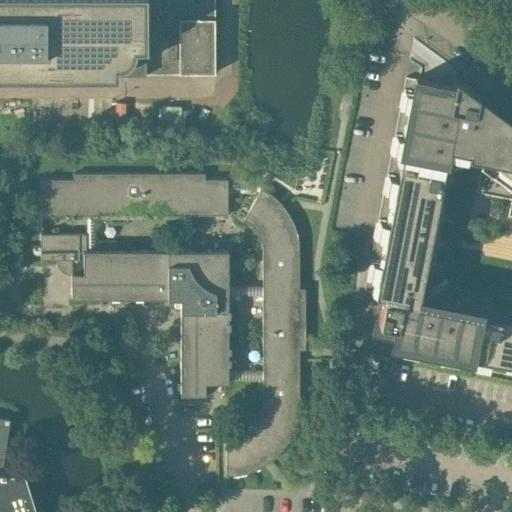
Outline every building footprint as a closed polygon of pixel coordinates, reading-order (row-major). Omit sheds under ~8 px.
[(0,0),(0,72),(13,73),(18,73),(71,73),(75,73),(147,75),(152,75),(173,75),(213,76),(213,0),(0,0)] [(511,118),(496,106),(454,76),(452,85),(415,78),(406,77),(364,290),(374,292),(374,293),(384,295),(377,332),(390,334),(395,335),(394,342),(392,351),(511,374),(511,300),(438,287),(462,165),(480,168),(476,192),(511,199),(508,216),(511,216),(511,118)] [(227,249),(190,250),(190,215),(227,214),(227,178),(204,178),(204,172),(72,173),(72,178),(40,178),(40,215),(86,215),(86,233),(40,233),(40,259),(70,259),(70,298),(173,297),(176,301),(179,303),(179,394),(204,394),(204,382),(227,382),(227,378),(262,377),(262,411),(261,415),(259,419),(257,422),(256,425),(254,427),(250,431),(244,435),(237,438),(232,439),(225,439),(225,475),(233,475),(243,473),(252,470),(259,467),(265,464),(276,455),(283,447),(289,439),(292,431),(295,426),(298,416),(298,411),(299,404),(298,349),(305,349),(304,288),(299,288),(298,250),(298,240),(296,234),(295,228),(293,223),(290,217),(287,212),(284,207),(280,202),(274,196),(270,193),(261,187),(243,219),(247,222),(249,223),(253,228),(257,232),(258,235),(259,237),(261,242),(261,244),(262,246),(262,249),(262,285),(227,286),(227,249)] [(0,258),(14,259),(15,233),(0,233),(0,255),(0,258)] [(34,511),(23,476),(5,476),(4,473),(0,472),(0,470),(8,420),(0,418),(0,511),(34,511)]
